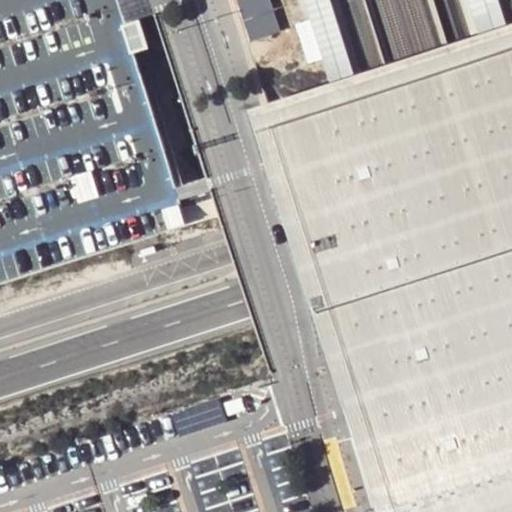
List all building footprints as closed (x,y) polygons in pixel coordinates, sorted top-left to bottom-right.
[(0,0),(0,288),(76,263),(126,248),(185,232),(132,57),(124,30),(115,0),(0,0)] [(272,0),(239,0),(253,38),(282,28),(272,0)] [(275,99),(251,107),(381,511),(511,511),(511,21),(511,22),(329,81),(275,99)] [(139,25),(124,30),(132,57),(141,54),(147,52),(139,25)] [(139,259),(156,253),(153,246),(137,251),(139,259)]
